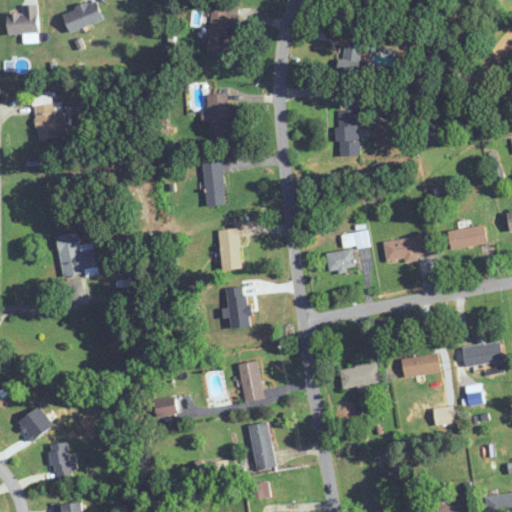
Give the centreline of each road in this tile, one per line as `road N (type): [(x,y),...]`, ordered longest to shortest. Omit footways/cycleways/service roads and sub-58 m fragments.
road 1 (residential): [(333,511),(283,146),(282,67),(294,0)]
road 2 (residential): [(303,323),(511,284)]
